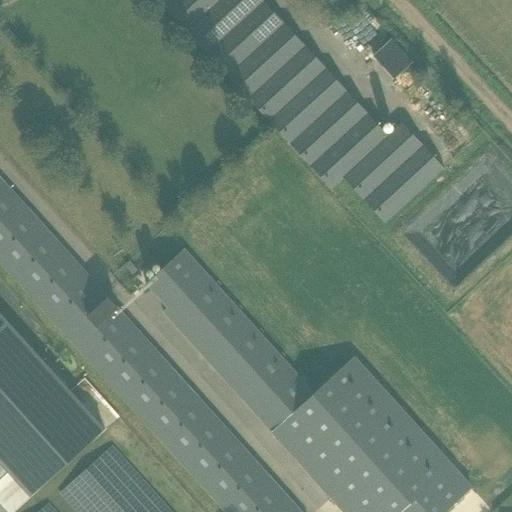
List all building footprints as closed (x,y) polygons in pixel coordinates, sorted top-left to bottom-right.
[(152,0),(330,192),(343,180),(384,224),(444,169),(401,123),(386,137),(260,0),(152,0)] [(394,37),(374,56),(397,80),(417,61),(394,37)] [(299,511),(0,179),(0,264),(223,511),(299,511)] [(314,392),(183,248),(143,285),(165,308),(161,312),(341,511),(444,511),(471,487),(352,356),(314,392)] [(0,479),(80,407),(102,431),(104,429),(0,314),(0,479)]
